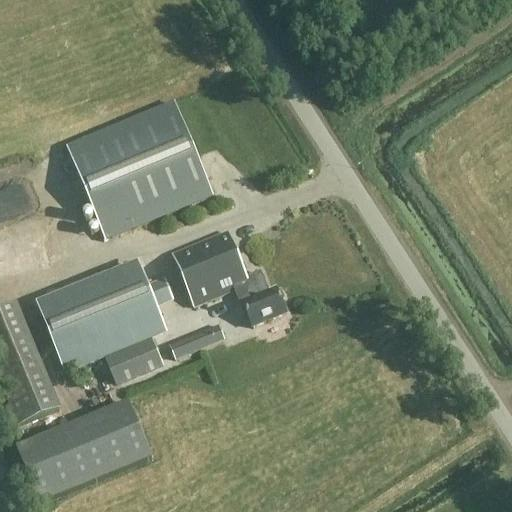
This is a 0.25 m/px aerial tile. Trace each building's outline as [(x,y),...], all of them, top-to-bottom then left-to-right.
[(215,197),(176,104),(68,149),(108,242),(215,197)] [(248,280),(229,234),(173,257),(195,309),(236,292),(241,306),(243,306),(253,330),(287,315),(276,289),(269,292),(261,274),(248,280)] [(9,248),(0,252),(0,266),(14,260),(9,248)] [(66,378),(106,361),(152,341),(153,342),(166,336),(157,311),(174,303),(165,282),(148,288),(139,264),(78,289),(75,282),(60,288),(63,295),(36,306),(66,378)] [(61,413),(18,306),(0,313),(0,388),(17,431),(61,413)] [(226,342),(220,327),(171,347),(177,362),(226,342)] [(153,342),(152,341),(106,361),(117,388),(164,368),(153,342)] [(102,378),(84,388),(95,408),(113,398),(102,378)] [(152,462),(128,403),(15,449),(40,509),(152,462)]
